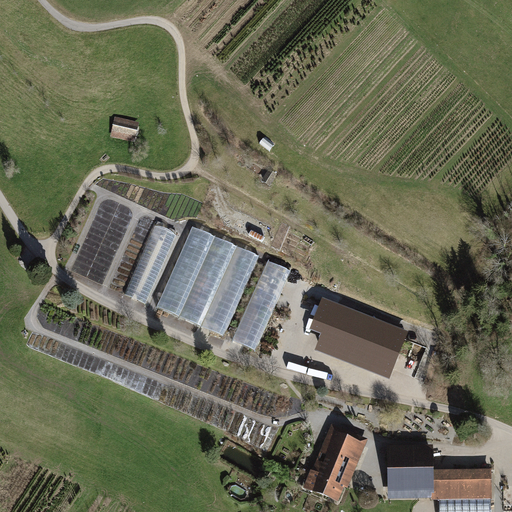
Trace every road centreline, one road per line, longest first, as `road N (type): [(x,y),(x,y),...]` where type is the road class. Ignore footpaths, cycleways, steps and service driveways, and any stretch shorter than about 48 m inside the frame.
road 1 (residential): [(511,430),(254,365),(162,331),(92,296),(39,253)]
road 2 (residential): [(39,253),(95,173),(171,175),(195,154),(177,30),(157,21),(74,30),(42,0)]
